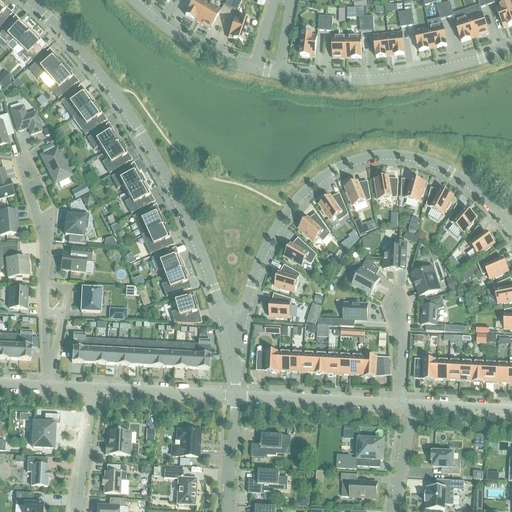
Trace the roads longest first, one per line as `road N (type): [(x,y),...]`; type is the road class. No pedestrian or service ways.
road 1 (residential): [(231,337),(281,214),(351,161),(427,163),(466,185),(511,237)]
road 2 (residential): [(231,337),(197,243),(124,108),(24,0)]
road 3 (residential): [(278,74),(410,77),(511,48)]
road 4 (residential): [(232,398),(398,406)]
road 5 (residential): [(44,287),(43,238),(15,158),(26,154)]
road 6 (residential): [(131,0),(180,38),(253,68)]
road 7 (residential): [(92,389),(232,398)]
road 8 (residential): [(74,511),(92,389)]
